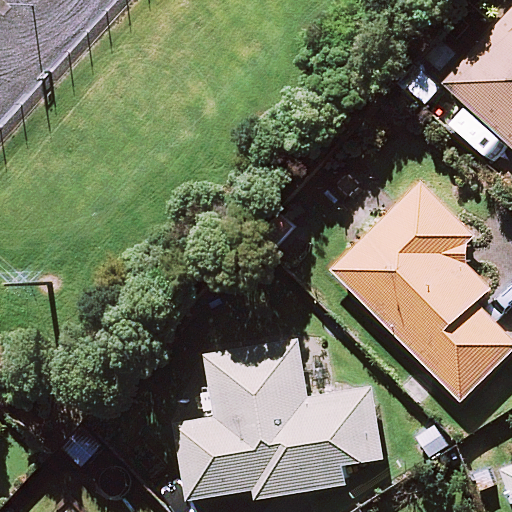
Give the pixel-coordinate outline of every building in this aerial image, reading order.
[(511,9),(446,81),(511,142),(511,9)] [(478,237),(424,181),(335,267),(463,399),(511,351),(511,337),(477,302),(493,287),(460,253),(478,237)] [(310,396),(301,338),(208,353),(218,417),(179,423),(191,497),(256,487),(257,496),(349,482),(346,462),(385,456),(374,386),(310,396)] [(439,415),(414,435),(435,462),(461,442),(439,415)] [(59,446),(82,470),(107,446),(84,422),(59,446)]
